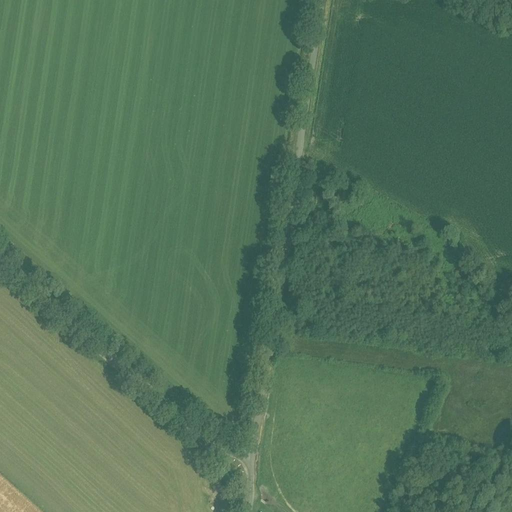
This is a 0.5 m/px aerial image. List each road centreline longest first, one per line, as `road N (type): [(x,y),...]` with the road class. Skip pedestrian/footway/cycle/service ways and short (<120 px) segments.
road 1 (unclassified): [(250,460),(320,0)]
road 2 (unclassified): [(250,460),(192,435),(0,260)]
